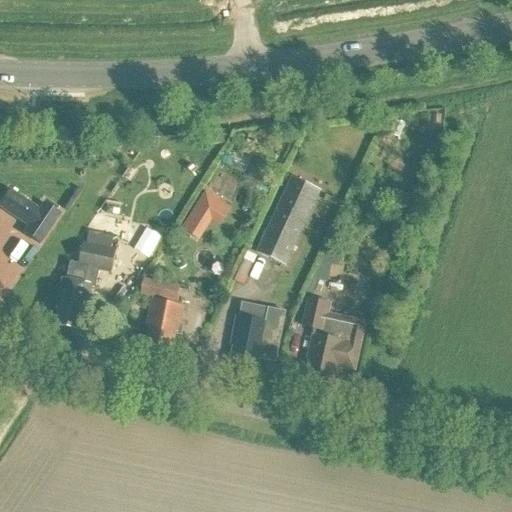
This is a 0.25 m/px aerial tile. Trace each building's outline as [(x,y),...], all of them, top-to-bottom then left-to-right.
[(288,267),(304,231),(320,193),(293,181),(258,254),(288,267)] [(206,194),(182,232),(199,242),(212,222),(220,227),(231,210),(206,194)] [(59,215),(42,204),(38,210),(25,201),(14,218),(27,227),(22,234),(39,245),(59,215)] [(172,227),(177,216),(163,209),(158,221),(172,227)] [(151,263),(162,253),(153,242),(141,253),(151,263)] [(62,278),(55,310),(59,311),(56,326),(79,331),(82,315),(85,315),(91,288),(95,289),(99,273),(110,275),(114,252),(83,247),(80,266),(72,264),(69,280),(62,278)] [(152,300),(146,327),(149,327),(146,345),(171,350),(175,333),(179,334),(184,307),(175,305),(178,289),(145,282),(141,298),(152,300)] [(309,362),(306,377),(332,383),(335,367),(354,372),(365,323),(329,315),(331,307),(310,302),(304,327),(316,330),(314,336),(312,335),(306,361),(309,362)] [(235,346),(232,362),(257,367),(258,361),(275,365),(286,314),(269,310),(266,326),(237,320),(232,346),(235,346)]
